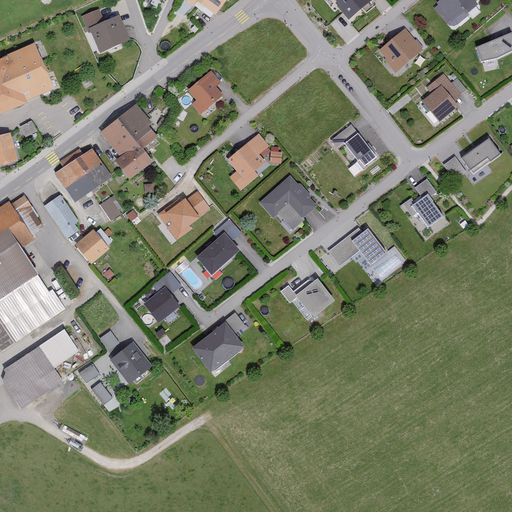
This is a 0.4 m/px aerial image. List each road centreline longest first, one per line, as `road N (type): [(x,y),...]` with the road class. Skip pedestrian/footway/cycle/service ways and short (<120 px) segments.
road 1 (residential): [(181,293),(208,319),(419,163)]
road 2 (residential): [(17,178),(62,247),(137,334)]
road 3 (residential): [(325,48),(188,166)]
road 4 (tertiary): [(17,178),(156,76)]
road 5 (residential): [(335,62),(419,163)]
road 6 (tertiary): [(156,76),(262,0)]
